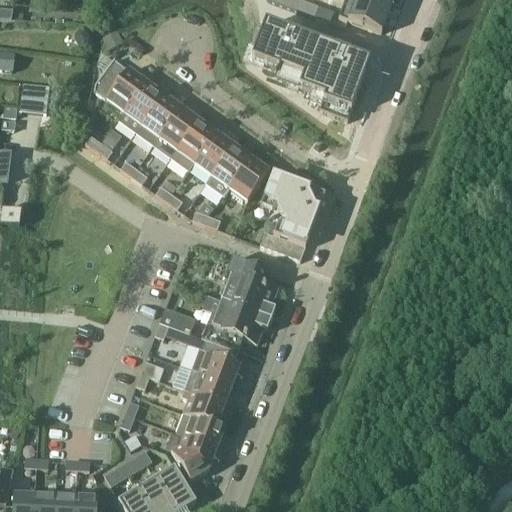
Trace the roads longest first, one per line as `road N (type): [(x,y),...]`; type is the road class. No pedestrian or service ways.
road 1 (residential): [(235,511),(355,193)]
road 2 (residential): [(355,193),(160,49)]
road 3 (unclassified): [(427,0),(355,193)]
